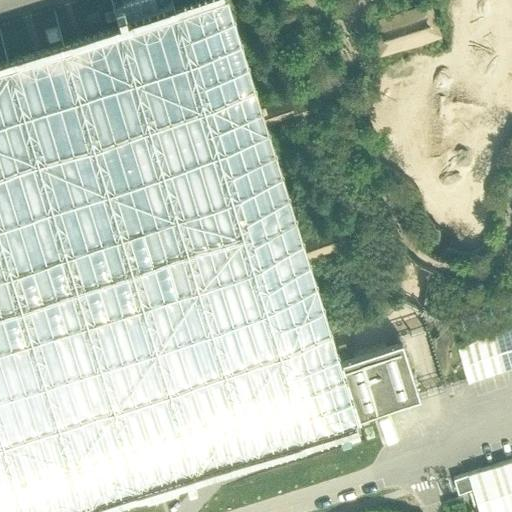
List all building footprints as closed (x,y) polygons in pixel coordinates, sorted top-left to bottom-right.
[(0,511),(35,511),(356,414),(418,392),(400,337),(338,356),(331,330),(307,257),(304,245),(300,233),(298,226),(266,123),(263,114),(260,104),(228,0),(194,0),(0,60),(0,511)] [(404,9),(370,20),(373,28),(375,36),(377,42),(381,51),(438,32),(428,1),(418,5),(410,7),(404,9)] [(87,15),(89,22),(101,19),(98,11),(87,15)] [(313,103),(310,94),(287,101),(286,96),(260,104),(263,114),(266,123),(291,115),(293,120),(316,113),(313,103)] [(338,222),(300,233),(304,245),(307,257),(346,246),(342,233),(338,222)] [(501,333),(460,346),(470,377),(510,364),(501,333)] [(511,511),(511,458),(453,477),(458,491),(472,487),(479,511),(511,511)]
